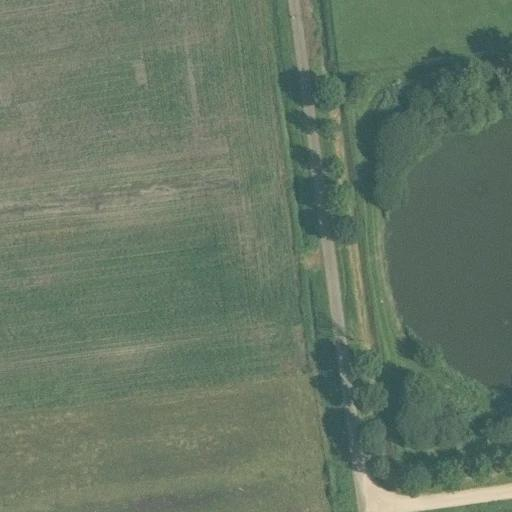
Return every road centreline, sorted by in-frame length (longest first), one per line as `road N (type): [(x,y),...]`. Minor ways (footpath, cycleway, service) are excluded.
road 1 (unclassified): [(366,511),(291,0)]
road 2 (track): [(365,510),(511,490)]
